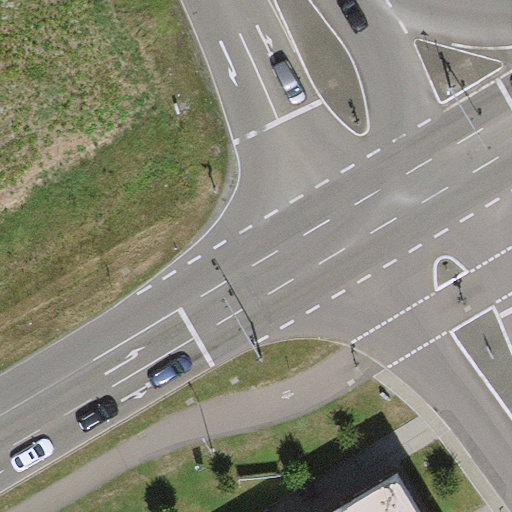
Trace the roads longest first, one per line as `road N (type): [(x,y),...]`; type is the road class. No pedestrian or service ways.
road 1 (secondary): [(403,195),(0,442)]
road 2 (secondary): [(290,0),(403,195)]
road 3 (residential): [(403,195),(511,380)]
road 4 (secondary): [(447,168),(362,0)]
road 5 (secondary): [(511,14),(373,0)]
